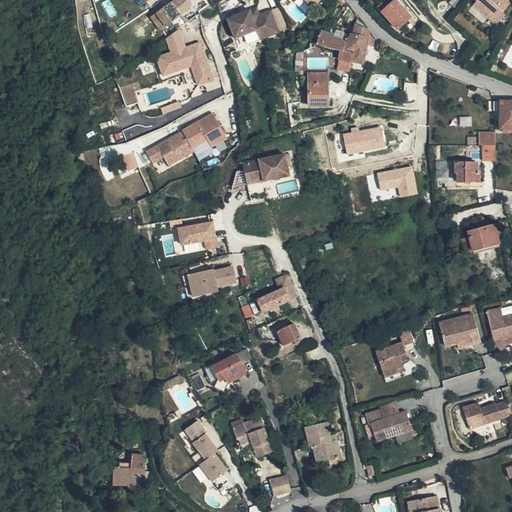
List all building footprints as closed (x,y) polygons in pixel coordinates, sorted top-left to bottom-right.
[(167,0),(160,5),(171,20),(188,8),(193,16),(203,9),(196,0),(167,0)] [(383,0),(379,4),(399,27),(414,14),(400,0),(383,0)] [(484,1),(483,0),(475,0),(475,1),(496,20),(498,22),(501,18),(500,18),(488,5),(484,1)] [(511,0),(483,0),(484,1),(488,5),(500,18),(506,11),(504,9),(511,0)] [(171,20),(160,5),(155,9),(165,24),(171,20)] [(259,5),(254,7),(257,14),(262,12),(259,5)] [(257,14),(254,7),(230,17),(238,37),(260,28),(263,37),(282,29),(273,7),(262,12),(257,14)] [(352,55),(351,62),(362,63),(369,30),(355,26),(353,34),(349,33),(345,40),(344,42),(342,53),(352,55)] [(187,47),(181,30),(169,39),(174,52),(159,57),(165,75),(194,65),(200,84),(215,78),(204,47),(189,52),(187,47)] [(248,42),(259,38),(257,30),(245,34),(248,42)] [(340,53),(342,53),(344,42),(345,40),(342,40),(344,32),(335,30),(334,33),(334,37),(328,36),(320,34),(319,40),(317,46),(325,48),(331,51),(338,52),(340,53)] [(309,40),(308,43),(314,45),(317,46),(319,40),(311,37),(309,40)] [(202,42),(187,47),(189,52),(204,47),(202,42)] [(339,60),(351,62),(352,55),(342,53),(340,53),(339,60)] [(350,69),(351,62),(339,60),(338,67),(350,69)] [(327,84),(327,78),(308,76),(308,77),(309,106),(327,106),(327,94),(327,84)] [(327,84),(327,94),(335,94),(335,83),(327,84)] [(164,112),(182,106),(180,100),(162,107),(164,112)] [(511,102),(502,102),(502,109),(500,109),(499,114),(502,114),(502,129),(504,129),(504,133),(508,133),(507,129),(511,128),(511,102)] [(229,136),(215,112),(185,130),(185,131),(160,145),(166,156),(170,163),(195,148),(193,145),(209,136),(214,145),(229,136)] [(382,126),(345,133),(349,153),(386,146),(382,126)] [(496,135),(496,132),(479,132),(480,144),(483,145),(497,145),(496,135)] [(166,156),(160,145),(149,151),(155,162),(166,156)] [(497,145),(483,145),(484,162),(498,161),(497,145)] [(267,164),(269,175),(298,170),(295,149),(252,156),(253,167),(267,164)] [(127,169),(138,167),(136,152),(125,153),(127,169)] [(456,183),(455,158),(436,160),(438,184),(456,183)] [(267,164),(253,167),(255,177),(269,175),(267,164)] [(477,164),(457,164),(456,174),(458,175),(458,184),(479,184),(480,173),(476,173),(477,164)] [(414,165),(379,172),(383,188),(400,184),(403,197),(420,194),(414,165)] [(244,170),(235,172),(237,184),(247,182),(244,170)] [(509,214),(503,216),(506,228),(511,226),(509,214)] [(503,216),(494,218),(475,222),(477,229),(469,232),(472,244),(508,235),(506,228),(503,216)] [(181,231),(184,247),(207,242),(209,251),(220,248),(214,223),(181,231)] [(360,226),(352,228),(354,237),(363,235),(360,226)] [(208,275),(207,272),(192,276),(199,299),(223,292),(222,287),(241,282),(237,267),(218,272),(208,275)] [(285,290),(296,285),(291,275),(281,280),(285,290)] [(256,304),(261,315),(262,317),(302,298),(296,285),(285,290),(256,304)] [(252,319),(261,315),(256,304),(247,308),(252,319)] [(511,304),(502,307),(504,314),(511,311),(511,304)] [(485,314),(491,342),(511,337),(511,317),(502,319),(500,310),(485,314)] [(444,347),(456,345),(469,342),(468,336),(477,334),(473,317),(439,325),(444,347)] [(301,324),(283,332),(290,347),(308,338),(301,324)] [(401,355),(407,353),(405,345),(415,342),(410,327),(399,331),(403,342),(377,350),(386,377),(399,373),(398,369),(405,366),(403,360),(401,355)] [(469,342),(456,345),(456,350),(479,344),(477,334),(468,336),(469,342)] [(511,337),(491,342),(493,349),(511,344),(511,337)] [(243,371),(247,379),(251,377),(240,357),(236,359),(243,371)] [(234,385),(247,379),(243,371),(236,359),(216,369),(222,381),(217,390),(229,395),(234,385)] [(166,383),(169,389),(182,383),(179,377),(166,383)] [(499,421),(509,418),(505,404),(495,406),(495,405),(481,408),(482,412),(479,412),(478,409),(477,404),(461,409),(467,431),(500,422),(499,421)] [(385,429),(387,435),(396,432),(397,433),(415,428),(409,409),(385,416),(382,407),(367,412),(370,422),(372,422),(376,433),(385,429)] [(238,440),(239,440),(250,436),(252,442),(257,458),(272,453),(261,419),(233,428),(238,440)] [(341,461),(336,444),(331,445),(330,440),(326,425),(304,431),(310,451),(313,450),(318,466),(341,461)] [(388,437),(387,435),(385,429),(376,433),(378,440),(388,437)] [(250,436),(239,440),(241,445),(252,442),(250,436)] [(205,437),(193,446),(205,463),(214,457),(218,454),(205,437)] [(205,463),(199,467),(212,485),(227,474),(214,457),(205,463)] [(148,459),(137,459),(137,466),(123,466),(123,471),(117,471),(116,489),(148,489),(148,459)] [(374,463),(368,465),(370,476),(376,474),(374,463)] [(283,475),(288,492),(292,491),(288,474),(283,475)] [(275,495),(288,492),(283,475),(271,479),(275,495)] [(447,511),(444,492),(422,496),(424,511),(447,511)] [(424,511),(422,496),(416,498),(418,511),(424,511)]
